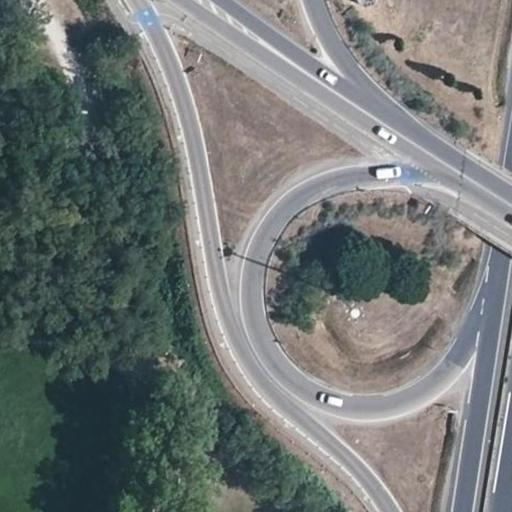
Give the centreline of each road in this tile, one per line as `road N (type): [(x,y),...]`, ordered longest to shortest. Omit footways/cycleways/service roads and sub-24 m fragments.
road 1 (primary): [(496,315),(448,373),(401,401),(351,404),(305,390),(283,368),(254,300),(251,274),(263,242),(290,206),(331,180),(401,170),(469,176)]
road 2 (primary): [(141,0),(182,111),(239,347),(268,385),(357,466),(390,511)]
road 3 (unknown): [(0,316),(167,376),(189,404),(200,446),(197,511)]
road 4 (secondary): [(182,0),(349,110),(396,129)]
road 5 (primary): [(496,315),(464,511)]
road 6 (secondary): [(361,93),(223,0)]
